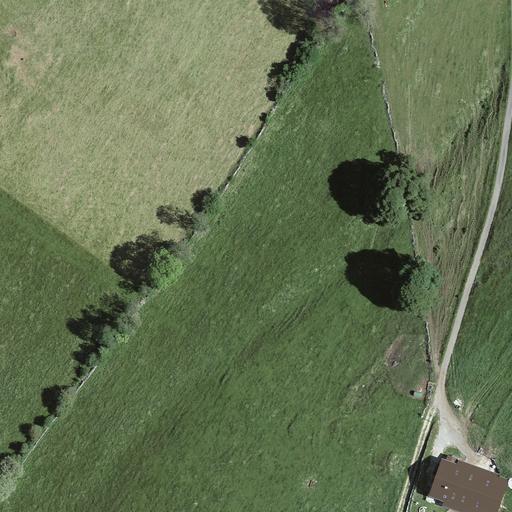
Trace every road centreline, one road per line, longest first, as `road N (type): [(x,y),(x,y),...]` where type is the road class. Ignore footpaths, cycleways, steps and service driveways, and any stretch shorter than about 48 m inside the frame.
road 1 (unclassified): [(511,98),(496,196),(442,375),(442,404),(468,454)]
road 2 (track): [(441,393),(398,511)]
